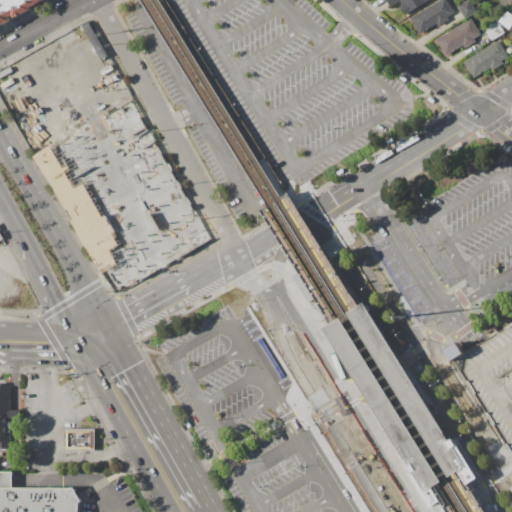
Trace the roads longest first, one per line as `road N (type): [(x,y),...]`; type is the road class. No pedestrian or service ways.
road 1 (residential): [(238,255),(98,0)]
road 2 (primary): [(110,325),(0,133)]
road 3 (primary): [(208,503),(110,325)]
road 4 (primary): [(79,346),(169,511)]
